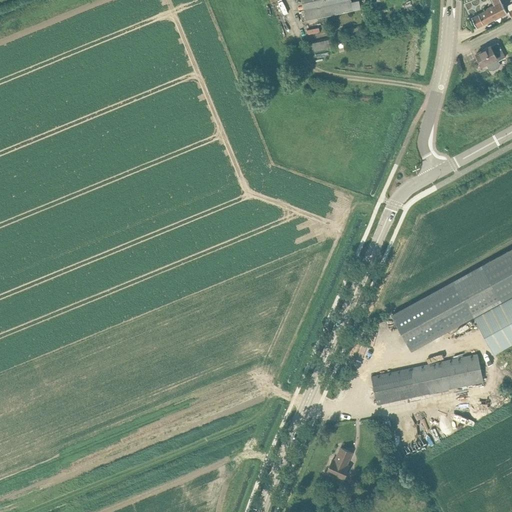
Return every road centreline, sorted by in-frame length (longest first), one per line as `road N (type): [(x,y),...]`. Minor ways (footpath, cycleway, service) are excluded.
road 1 (tertiary): [(261,511),(393,204),(434,174)]
road 2 (tertiary): [(434,174),(422,144),(449,0)]
